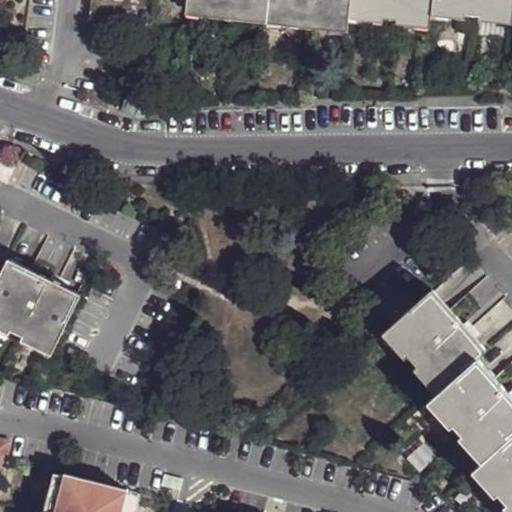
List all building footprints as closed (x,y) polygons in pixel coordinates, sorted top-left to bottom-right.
[(95,0),(94,18),(185,29),(186,12),(187,0),(95,0)] [(187,0),(186,12),(268,20),(269,0),(187,0)] [(347,29),(349,16),(349,12),(350,0),(269,0),(268,20),(347,29)] [(431,14),(432,9),(433,0),(350,0),(349,12),(383,17),(397,18),(430,22),(431,14)] [(465,13),(479,14),(511,18),(511,17),(511,0),(433,0),(432,9),(465,13)] [(464,18),(465,13),(432,9),(431,14),(464,18)] [(382,21),(383,17),(349,12),(349,16),(382,21)] [(511,18),(479,14),(479,19),(511,23),(511,18)] [(133,113),(138,115),(145,100),(128,94),(122,110),(133,113)] [(0,179),(8,183),(18,165),(0,156),(0,179)] [(21,347),(51,362),(78,306),(6,270),(0,282),(0,337),(9,341),(21,347)] [(441,390),(477,357),(486,349),(433,289),(387,330),(410,356),(418,365),(441,390)] [(406,360),(410,356),(387,330),(383,335),(406,360)] [(49,365),(51,362),(21,347),(20,351),(49,365)] [(487,457),(511,434),(511,396),(477,357),(441,390),(437,394),(433,397),(454,423),(463,432),(487,457)] [(414,368),(437,394),(441,390),(418,365),(414,368)] [(451,426),(454,423),(433,397),(428,401),(451,426)] [(459,436),(482,461),(487,457),(463,432),(459,436)] [(511,434),(487,457),(482,461),(477,466),(499,491),(509,501),(511,505),(511,434)] [(11,443),(0,440),(0,464),(5,466),(11,443)] [(495,497),(499,491),(477,466),(471,471),(495,497)] [(184,480),(165,475),(162,486),(182,491),(184,480)] [(56,511),(65,478),(53,476),(44,511),(56,511)] [(121,511),(127,492),(65,477),(65,478),(56,511),(121,511)] [(509,511),(511,511),(511,505),(509,501),(503,506),(509,511)]
